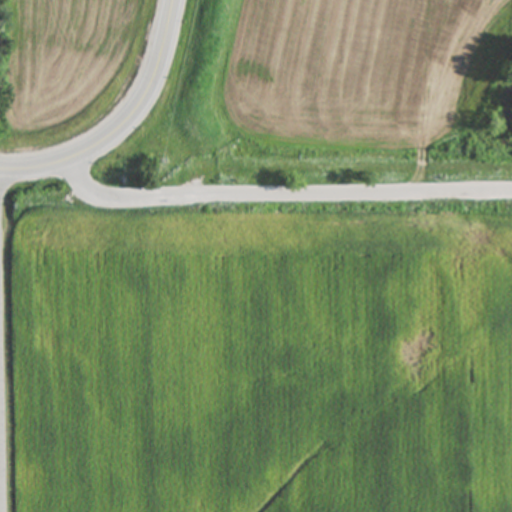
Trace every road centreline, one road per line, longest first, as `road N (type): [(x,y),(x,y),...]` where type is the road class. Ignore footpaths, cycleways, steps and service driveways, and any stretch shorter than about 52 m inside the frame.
road 1 (residential): [(7,511),(1,196)]
road 2 (secondary): [(174,0),(158,79),(127,132),(67,178),(0,195)]
